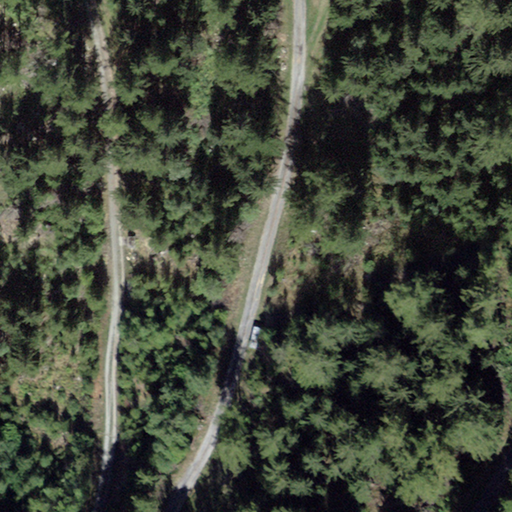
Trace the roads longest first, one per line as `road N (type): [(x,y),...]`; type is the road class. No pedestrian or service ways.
road 1 (track): [(159,511),(251,312),(297,0)]
road 2 (track): [(95,0),(114,120),(100,390),(83,511)]
